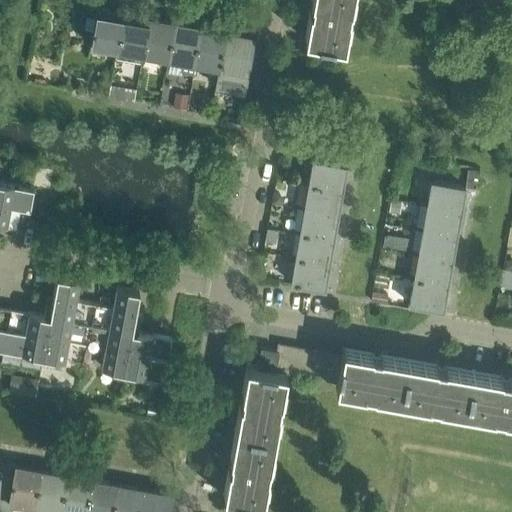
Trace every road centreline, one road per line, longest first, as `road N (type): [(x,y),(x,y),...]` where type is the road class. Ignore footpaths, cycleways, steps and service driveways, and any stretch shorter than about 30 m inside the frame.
road 1 (residential): [(226,298),(267,107),(261,89),(275,0)]
road 2 (residential): [(511,339),(438,325),(412,341),(260,314),(226,298)]
road 3 (residential): [(183,511),(226,298)]
road 4 (residential): [(226,298),(203,286),(25,258)]
